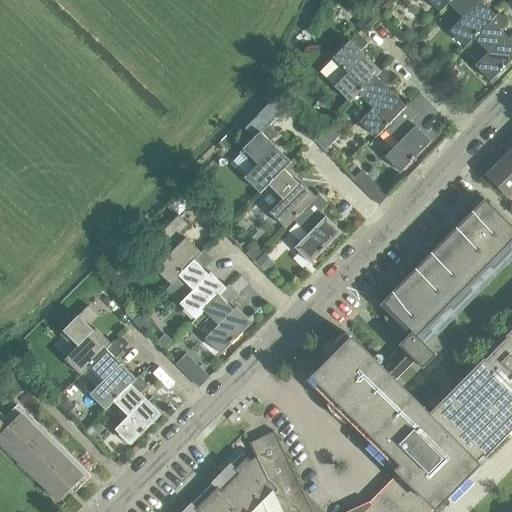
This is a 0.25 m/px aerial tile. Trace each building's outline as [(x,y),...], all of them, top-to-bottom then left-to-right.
[(445,5),(450,0),(423,0),(437,13),(445,5)] [(462,48),(471,38),(494,16),(478,0),(450,0),(445,5),(461,20),(447,33),(462,48)] [(494,16),(471,38),(486,53),(474,66),(490,82),(511,58),(511,42),(500,31),(507,24),(497,13),(494,16)] [(348,103),(357,95),(380,71),(360,51),(367,44),(357,34),(332,60),(346,74),(333,88),(348,103)] [(381,129),(404,107),(383,87),(392,78),(382,69),(380,71),(357,95),(372,110),(358,123),(373,138),(381,129)] [(400,173),(430,142),(409,122),(417,114),(407,104),(404,107),(381,129),(396,144),(383,157),(400,173)] [(257,136),(265,127),(256,119),(248,127),(257,136)] [(259,194),(267,186),(289,163),(269,143),(277,135),(267,125),(242,151),(257,166),(244,179),(259,194)] [(511,164),(505,158),(487,176),(509,198),(511,194),(511,164)] [(284,228),(292,220),(314,198),(294,178),(301,170),(292,160),(289,163),(267,186),(282,200),(269,213),(284,228)] [(366,192),(379,204),(389,194),(375,181),(366,192)] [(187,189),(181,195),(189,203),(195,197),(187,189)] [(317,195),(314,198),(292,220),(307,235),(294,248),(310,264),(341,233),(319,212),(327,205),(317,195)] [(511,249),(510,247),(511,244),(511,227),(484,200),(472,212),(478,218),(461,236),(455,230),(432,253),(437,259),(420,277),(414,271),(391,294),(397,300),(388,310),(389,311),(383,317),(386,325),(389,332),(394,339),(399,345),(422,369),(456,334),(440,318),(449,308),(452,311),(473,291),(469,288),(489,267),(493,271),(511,251),(511,249)] [(169,285),(177,277),(199,254),(179,234),(188,226),(177,215),(152,241),(167,256),(154,270),(169,285)] [(199,254),(177,277),(191,291),(178,304),(194,319),(203,311),(225,288),(204,268),(212,260),(202,251),(199,254)] [(268,272),(275,265),(263,252),(256,259),(268,272)] [(98,278),(91,285),(105,299),(113,291),(98,278)] [(228,285),(225,288),(203,311),(217,325),(204,339),(220,355),(251,324),(230,303),(237,295),(228,285)] [(89,367),(111,344),(90,324),(98,316),(87,306),(62,332),(77,346),(64,360),(80,376),(89,367)] [(329,358),(307,380),(396,469),(395,469),(399,473),(360,511),(430,511),(434,508),(436,510),(481,464),(478,460),(483,455),(485,457),(511,429),(511,332),(429,416),(345,332),(335,342),(333,341),(329,341),(327,342),(324,345),(323,348),(323,351),(324,355),(326,357),(329,358)] [(105,409),(113,401),(135,379),(115,359),(122,351),(113,342),(111,344),(89,367),(103,381),(89,394),(105,409)] [(199,386),(208,376),(196,364),(186,373),(199,386)] [(138,376),(135,379),(113,401),(128,416),(115,429),(131,445),(162,414),(140,393),(148,386),(138,376)] [(2,420),(0,417),(0,440),(60,500),(85,475),(16,406),(2,420)] [(312,511),(274,431),(249,443),(256,457),(249,460),(243,454),(184,511),(312,511)]
